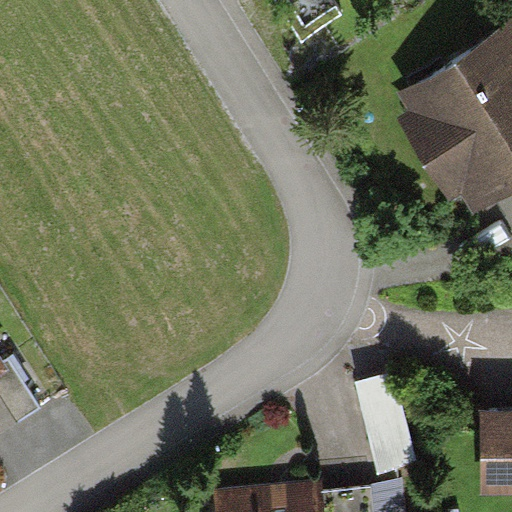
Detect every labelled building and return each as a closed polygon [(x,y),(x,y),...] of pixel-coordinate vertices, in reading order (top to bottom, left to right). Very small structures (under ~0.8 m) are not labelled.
[(284,0),(307,37),(345,14),(336,0),(284,0)] [(511,188),(511,27),(401,97),(473,212),(511,188)] [(0,381),(23,367),(0,330),(0,381)] [(511,411),(496,411),(495,493),(511,493),(511,411)] [(328,486),(228,494),(229,511),(377,511),(376,490),(329,493),(328,486)]
